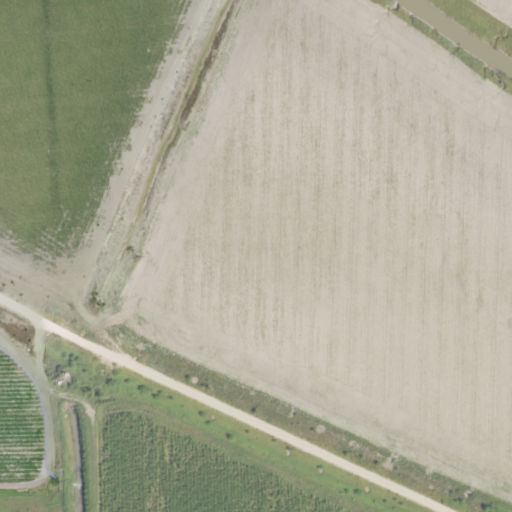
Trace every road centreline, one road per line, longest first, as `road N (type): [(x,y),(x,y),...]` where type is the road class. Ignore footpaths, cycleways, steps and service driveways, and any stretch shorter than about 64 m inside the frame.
road 1 (residential): [(425,511),(180,395),(119,385)]
road 2 (track): [(118,511),(119,385),(100,352),(0,294)]
